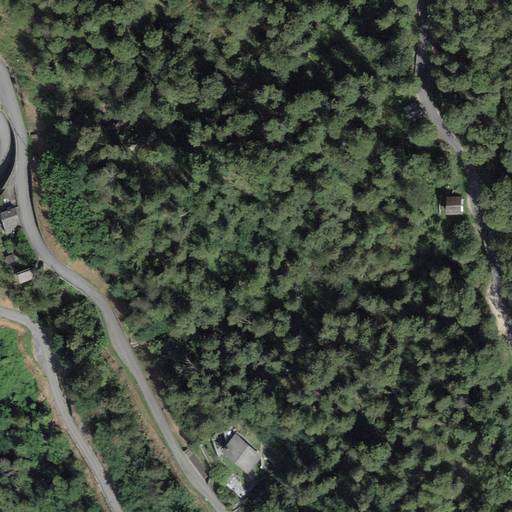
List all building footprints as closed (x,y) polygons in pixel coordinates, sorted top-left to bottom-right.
[(415,101),(403,107),(410,119),(421,113),(415,101)] [(465,200),(449,200),(449,214),(465,213),(465,200)] [(15,208),(0,212),(0,213),(5,231),(20,228),(15,208)] [(36,270),(18,276),(21,284),(39,278),(36,270)] [(262,455),(236,433),(222,450),(247,472),(262,455)]
